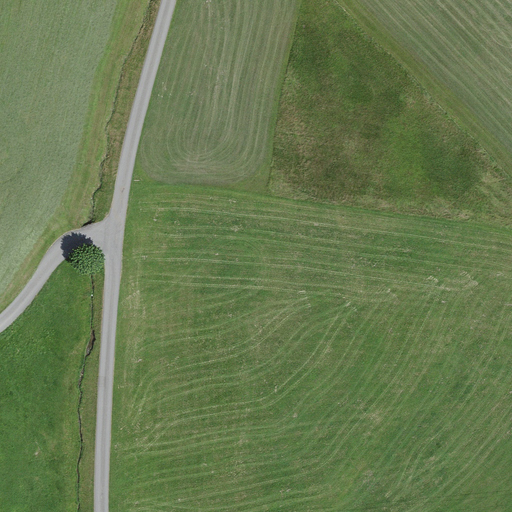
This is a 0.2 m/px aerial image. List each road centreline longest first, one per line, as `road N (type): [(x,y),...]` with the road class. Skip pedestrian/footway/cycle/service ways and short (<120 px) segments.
road 1 (unclassified): [(103,511),(115,230),(169,0)]
road 2 (track): [(115,230),(71,243),(0,328)]
